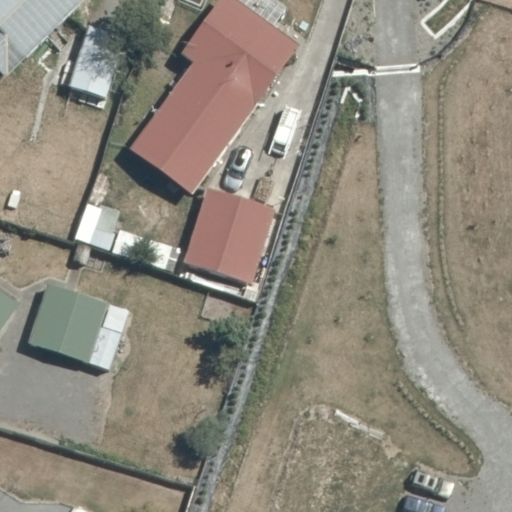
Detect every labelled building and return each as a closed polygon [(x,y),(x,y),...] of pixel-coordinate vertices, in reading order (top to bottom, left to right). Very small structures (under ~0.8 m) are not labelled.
[(79,0),(0,0),(0,74),(4,79),(79,0)] [(273,0),(230,0),(228,4),(221,0),(217,0),(121,154),(191,198),(288,42),(271,31),(285,8),(273,0)] [(63,60),(75,64),(67,88),(106,101),(129,33),(89,20),(84,36),(72,32),(63,60)] [(269,210),(202,190),(179,266),(245,286),(269,210)] [(124,313),(43,287),(25,344),(106,370),(124,313)] [(0,323),(11,306),(0,299),(0,323)]
